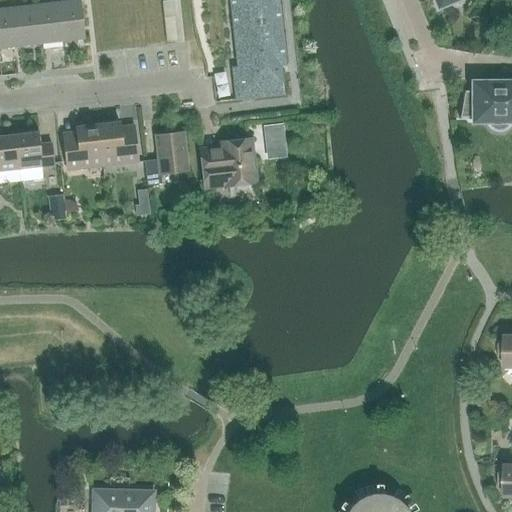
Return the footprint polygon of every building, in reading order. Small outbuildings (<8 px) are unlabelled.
[(163,10),(175,9),(174,0),(162,2),(163,10)] [(229,0),(237,66),(232,67),(235,99),(235,100),(235,101),(242,100),(254,99),(284,95),(281,73),(281,66),(285,65),(285,64),(278,0),(229,0)] [(432,0),(436,9),(437,11),(439,10),(438,10),(463,0),(464,0),(463,0),(432,0)] [(80,1),(58,3),(63,41),(84,39),(80,1)] [(63,41),(58,3),(37,6),(41,44),(63,41)] [(41,44),(37,6),(15,8),(19,46),(41,44)] [(0,48),(19,46),(15,8),(0,10),(0,48)] [(175,9),(163,10),(164,18),(176,17),(175,9)] [(511,82),(509,82),(505,84),(504,82),(502,81),(500,80),(497,80),(495,81),(493,82),(492,84),(488,82),(473,82),(473,96),(465,95),(465,92),(464,92),(459,120),(461,120),(461,117),(473,117),(473,122),(488,122),(490,125),(492,127),(494,129),(497,130),(501,130),(504,129),(506,127),(508,125),(510,122),(511,122),(511,82)] [(119,124),(97,126),(102,164),(122,162),(122,164),(138,163),(134,133),(120,135),(119,124)] [(102,164),(97,126),(76,129),(77,140),(62,141),(66,170),(81,169),(80,166),(102,164)] [(38,133),(14,136),(19,181),(43,179),(41,169),(53,168),(50,144),(39,145),(38,133)] [(160,175),(187,172),(182,134),(155,137),(157,161),(144,162),(146,186),(161,185),(160,175)] [(0,183),(19,181),(14,136),(0,137),(0,183)] [(220,149),(200,151),(201,159),(204,190),(216,188),(216,184),(224,183),(224,187),(256,184),(251,140),(219,144),(220,149)] [(62,212),(60,195),(46,197),(47,214),(62,212)] [(150,214),(148,203),(134,205),(135,216),(150,214)] [(511,336),(504,336),(504,344),(499,344),(499,360),(504,360),(504,368),(511,367),(511,336)] [(511,465),(504,465),(504,473),(499,473),(498,489),(504,489),(504,497),(511,496),(511,465)] [(152,511),(153,492),(94,490),(93,511),(152,511)] [(409,511),(408,509),(404,505),(400,501),(396,498),(391,496),(386,494),(380,494),(375,494),(369,495),(364,497),(359,499),(355,502),(351,506),(348,511),(347,511),(409,511)]
